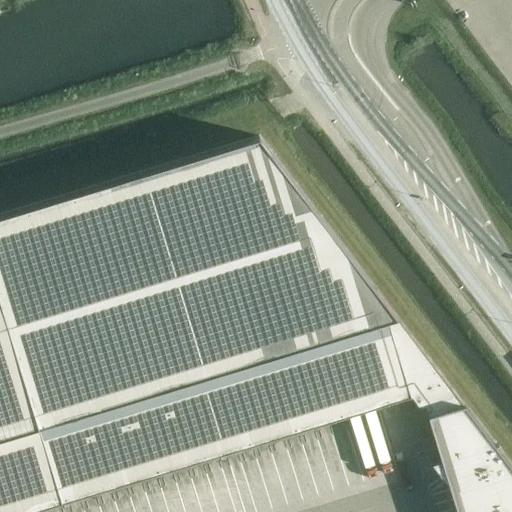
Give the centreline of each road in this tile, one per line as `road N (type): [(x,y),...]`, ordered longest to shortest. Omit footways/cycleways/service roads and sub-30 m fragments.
road 1 (tertiary): [(294,41),(511,335)]
road 2 (tertiary): [(511,274),(313,32)]
road 3 (unclassified): [(0,128),(294,41)]
